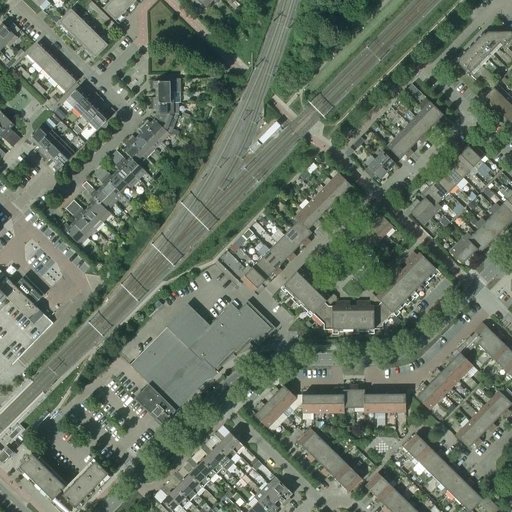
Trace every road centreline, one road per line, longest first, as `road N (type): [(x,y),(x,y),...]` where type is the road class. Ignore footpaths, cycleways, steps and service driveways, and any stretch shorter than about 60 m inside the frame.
road 1 (unclassified): [(15,374),(81,306),(80,276),(12,210)]
road 2 (residential): [(48,171),(69,193),(134,121),(100,84)]
road 3 (residential): [(371,359),(372,382),(413,381),(492,305)]
road 4 (unclassified): [(469,117),(430,72),(500,0)]
road 5 (tertiary): [(371,359),(420,343),(472,289)]
road 6 (residential): [(134,481),(151,485),(229,410)]
road 7 (residential): [(100,84),(12,0)]
road 8 (residential): [(229,410),(314,497)]
